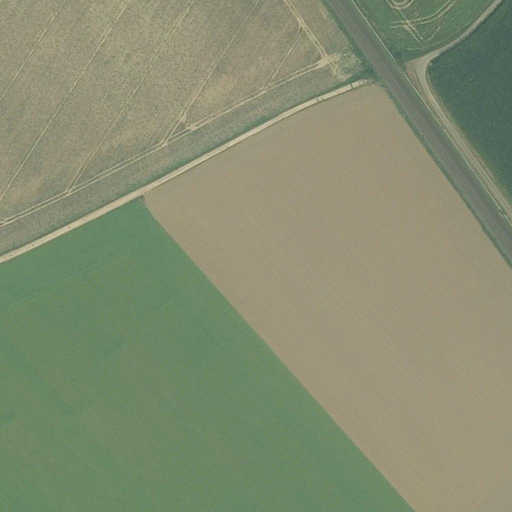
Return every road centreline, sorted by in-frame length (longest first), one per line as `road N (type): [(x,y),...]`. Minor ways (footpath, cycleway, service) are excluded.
road 1 (track): [(369,90),(0,261)]
road 2 (track): [(498,0),(459,42),(415,63),(511,212)]
